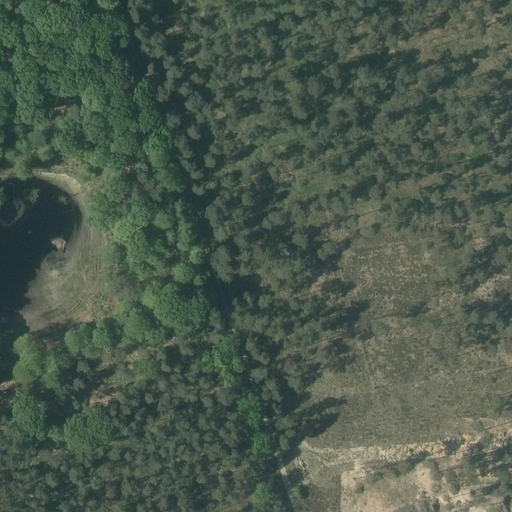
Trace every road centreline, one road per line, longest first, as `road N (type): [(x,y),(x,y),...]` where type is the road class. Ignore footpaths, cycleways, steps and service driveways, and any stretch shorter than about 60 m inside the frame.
road 1 (track): [(115,0),(295,511)]
road 2 (track): [(0,371),(217,295)]
